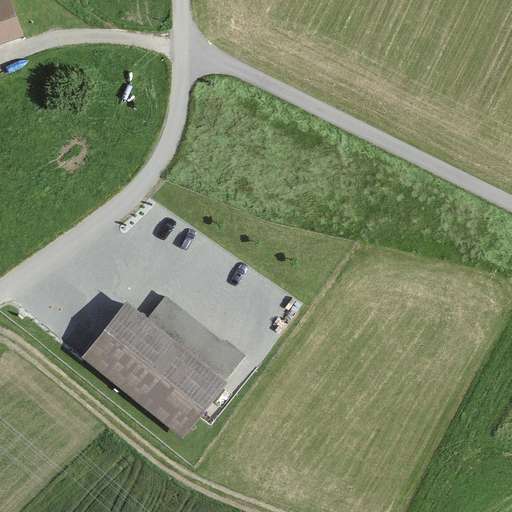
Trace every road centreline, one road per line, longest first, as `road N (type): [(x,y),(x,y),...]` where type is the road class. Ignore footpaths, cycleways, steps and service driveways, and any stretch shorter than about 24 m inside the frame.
road 1 (unclassified): [(182,47),(214,54),(511,202)]
road 2 (track): [(0,333),(175,472),(270,511)]
road 3 (residential): [(182,47),(177,110),(161,158),(132,194),(0,289)]
